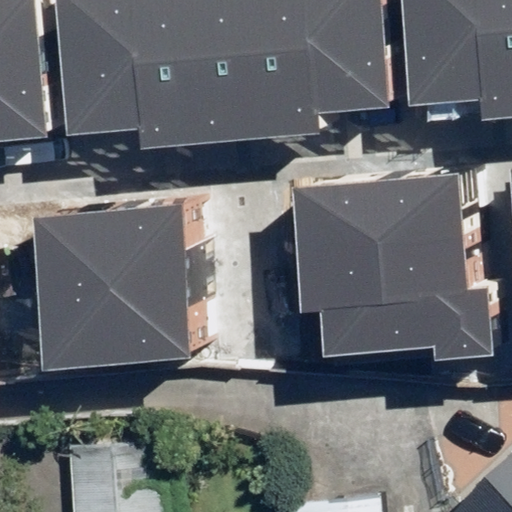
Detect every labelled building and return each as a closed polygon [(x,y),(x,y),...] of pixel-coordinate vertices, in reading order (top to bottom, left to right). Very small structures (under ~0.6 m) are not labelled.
[(0,0),(0,137),(46,133),(31,0),(0,0)] [(58,0),(71,137),(138,131),(140,152),(317,136),(314,110),(383,104),(373,0),(58,0)] [(511,0),(406,0),(415,100),(483,95),(485,115),(511,113),(511,0)] [(284,194),(293,318),(313,317),(316,357),(436,349),(437,362),(490,358),(485,286),(463,288),(456,181),(284,194)] [(36,216),(47,362),(196,350),(184,205),(36,216)] [(74,438),(79,511),(173,511),(167,431),(74,438)] [(511,511),(511,453),(456,508),(460,511),(511,511)] [(293,495),(293,511),(390,511),(389,490),(293,495)]
